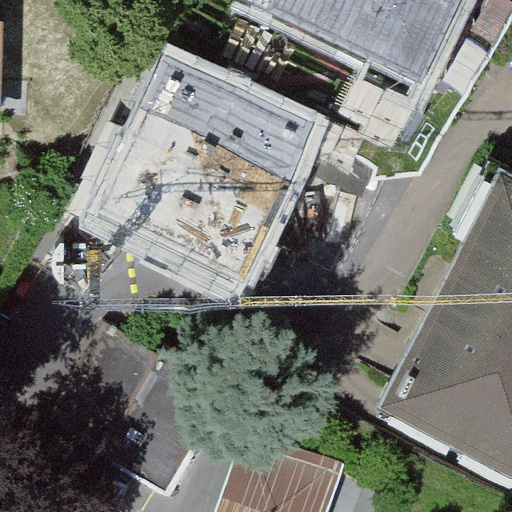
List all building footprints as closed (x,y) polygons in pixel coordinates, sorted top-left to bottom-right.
[(458,0),(276,0),(423,72),(458,0)] [(314,124),(167,51),(98,190),(246,263),(314,124)] [(511,179),(393,390),(511,457),(511,179)] [(236,407),(110,331),(51,427),(60,432),(154,489),(178,504),(236,407)] [(329,511),(347,460),(251,422),(240,454),(220,511),(329,511)]
